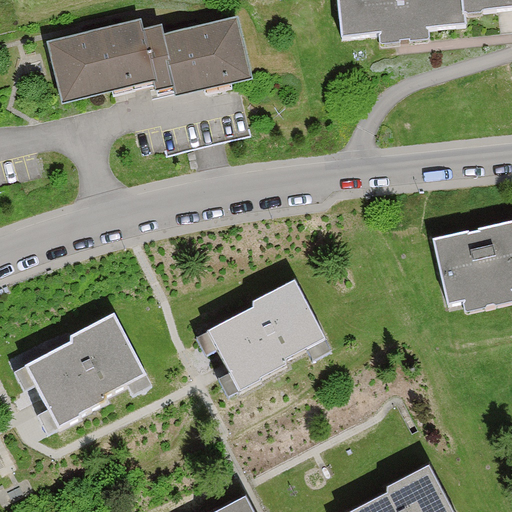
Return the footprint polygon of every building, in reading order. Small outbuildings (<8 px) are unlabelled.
[(470,0),(344,0),(349,48),(390,45),(391,58),(435,55),(433,37),(473,34),(472,20),(470,0)] [(511,0),(470,0),(472,20),(511,17),(511,0)] [(243,27),(166,47),(179,94),(181,104),(258,83),(243,27)] [(144,29),(55,52),(70,110),(159,86),(162,99),(179,94),(166,47),(163,35),(147,40),(144,29)] [(511,233),(439,248),(459,338),(511,326),(511,233)] [(260,312),(215,336),(245,393),(332,346),(300,286),(258,308),(260,312)] [(78,351),(33,375),(64,431),(151,385),(118,324),(76,347),(78,351)] [(395,499),(370,511),(455,511),(435,473),(393,496),(395,499)]
